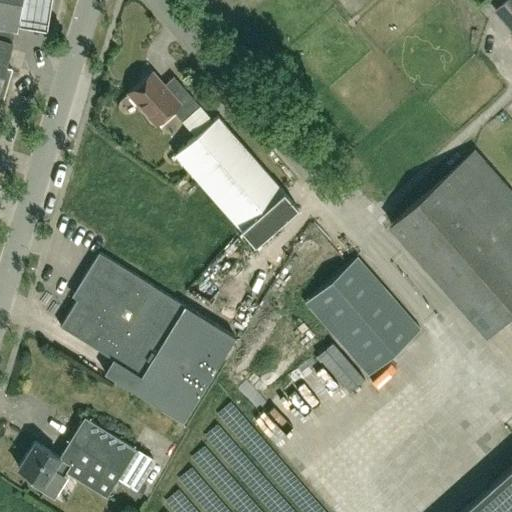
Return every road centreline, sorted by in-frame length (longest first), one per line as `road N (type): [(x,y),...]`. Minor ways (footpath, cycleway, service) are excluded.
road 1 (residential): [(0,306),(90,0)]
road 2 (residential): [(154,0),(327,200)]
road 3 (unknown): [(327,200),(451,328),(475,366)]
road 4 (unknown): [(475,366),(471,397),(409,469),(388,511)]
